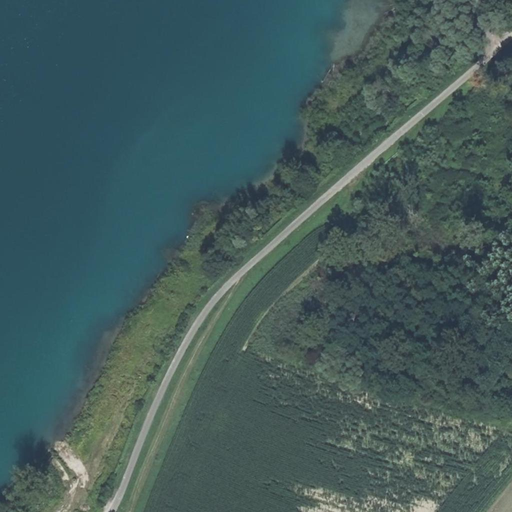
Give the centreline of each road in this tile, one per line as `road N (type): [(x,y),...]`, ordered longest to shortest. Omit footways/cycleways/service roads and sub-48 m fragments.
road 1 (track): [(502,43),(240,276)]
road 2 (track): [(240,276),(206,309),(185,345),(109,511)]
